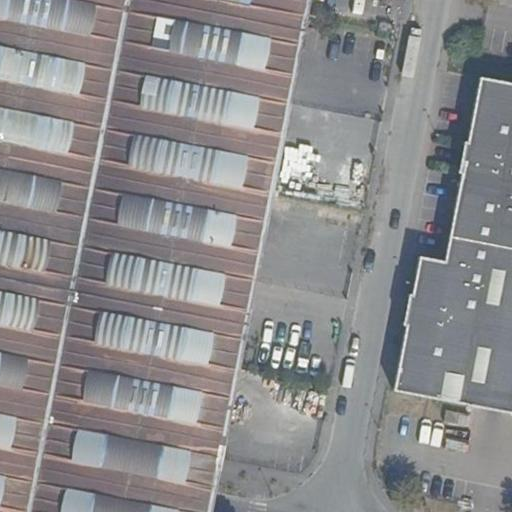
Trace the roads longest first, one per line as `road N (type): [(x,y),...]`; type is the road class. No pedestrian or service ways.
road 1 (unclassified): [(433,0),(335,511)]
road 2 (tertiary): [(0,476),(179,511)]
